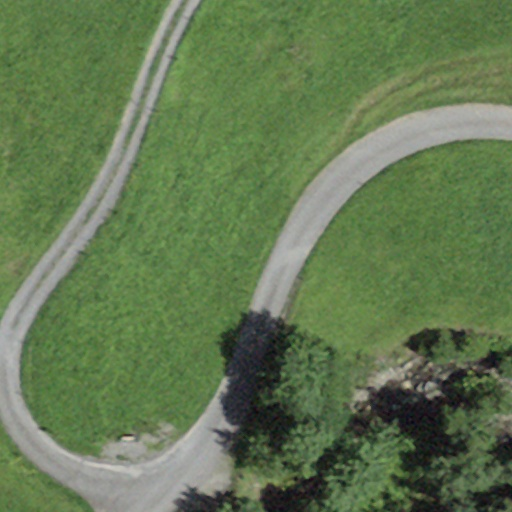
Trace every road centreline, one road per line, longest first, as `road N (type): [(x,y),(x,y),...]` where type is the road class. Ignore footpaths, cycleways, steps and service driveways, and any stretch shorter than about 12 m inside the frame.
road 1 (track): [(156,500),(49,459),(22,429),(5,366),(26,308),(103,206),(189,0)]
road 2 (unclassified): [(144,511),(227,419),(293,248),(352,170),(414,132),(511,124)]
